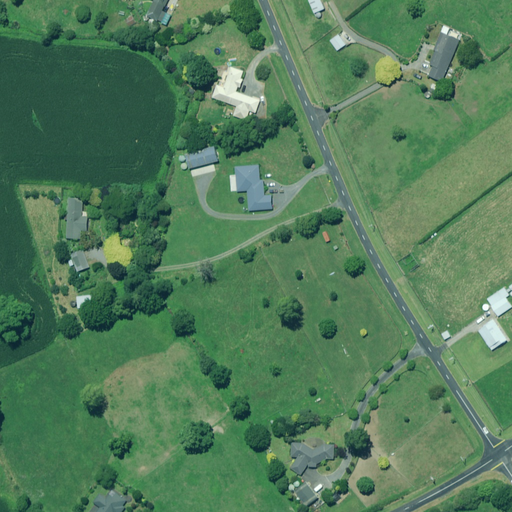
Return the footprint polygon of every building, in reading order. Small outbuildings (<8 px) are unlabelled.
[(153,0),(155,1),(148,16),(163,23),(167,14),(164,12),(169,0),(153,0)] [(326,10),(321,0),(309,0),(316,14),(326,10)] [(139,22),(135,14),(125,20),(129,27),(139,22)] [(450,29),(444,27),(435,51),(436,52),(431,65),(433,66),(429,77),(443,83),(460,41),(448,36),(450,29)] [(338,51),(347,45),(350,43),(356,43),(343,32),(342,36),(341,37),(339,35),(331,42),(338,51)] [(244,72),(232,68),(224,88),(218,86),(213,98),(238,107),(234,117),(247,121),(250,111),(256,114),(261,101),(237,93),(239,88),(241,88),(244,80),(242,79),(244,72)] [(219,162),(215,147),(187,155),(191,169),(219,162)] [(261,181),(260,166),(236,168),(238,193),(248,192),(250,212),(273,210),(272,196),(265,196),(264,181),(261,181)] [(83,217),(84,200),(70,199),(69,213),(66,213),(65,221),(68,221),(67,239),(82,240),(83,232),(88,232),(89,217),(83,217)] [(90,269),(84,251),(72,255),(74,260),(69,262),(71,267),(76,265),(78,272),(90,269)] [(510,296),(505,289),(488,300),(499,317),(511,308),(511,306),(507,298),(510,296)] [(95,307),(93,296),(78,298),(79,309),(95,307)] [(508,341),(495,322),(480,331),(493,351),(508,341)] [(451,337),(448,332),(443,335),(446,340),(451,337)] [(330,459),(335,459),(336,446),(325,446),(314,451),(305,445),(294,444),(292,457),(299,458),(292,470),(302,476),(309,466),(309,465),(309,468),(318,468),(318,465),(330,459)] [(293,492),(294,490),(295,492),(301,487),(300,486),(300,485),(296,481),(289,487),(293,492)] [(319,498),(307,483),(296,492),(307,507),(319,498)] [(127,501),(116,494),(114,498),(110,495),(107,500),(100,495),(94,504),(101,508),(98,511),(123,511),(126,508),(124,507),(127,501)]
